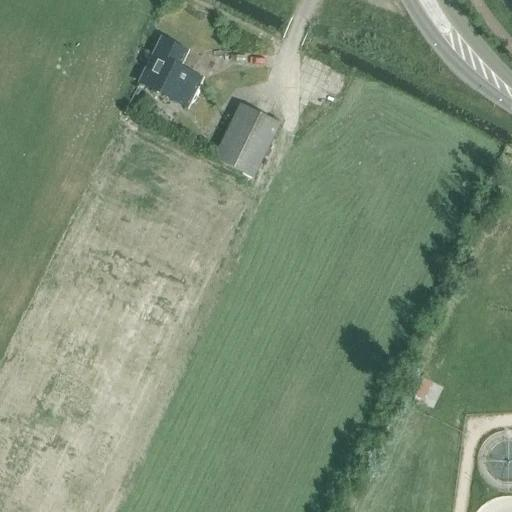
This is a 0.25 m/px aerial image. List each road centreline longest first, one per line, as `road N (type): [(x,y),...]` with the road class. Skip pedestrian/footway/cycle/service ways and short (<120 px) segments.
road 1 (tertiary): [(511,95),(461,49),(426,0)]
road 2 (track): [(460,511),(468,443),(485,422),(511,421)]
